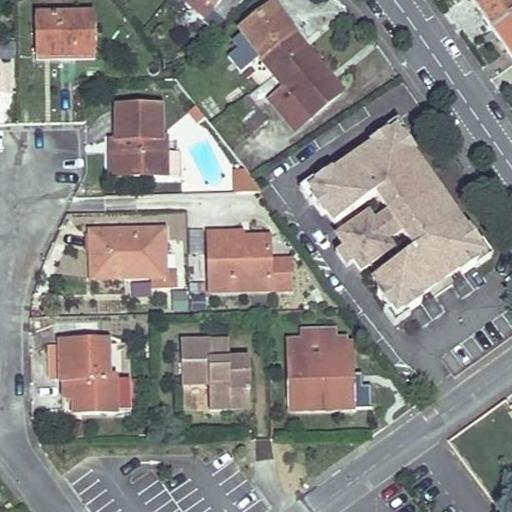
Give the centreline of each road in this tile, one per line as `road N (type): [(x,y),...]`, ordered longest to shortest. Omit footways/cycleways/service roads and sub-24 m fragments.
road 1 (residential): [(7,443),(4,311),(22,183)]
road 2 (residential): [(308,511),(511,364)]
road 3 (residential): [(511,169),(392,0)]
